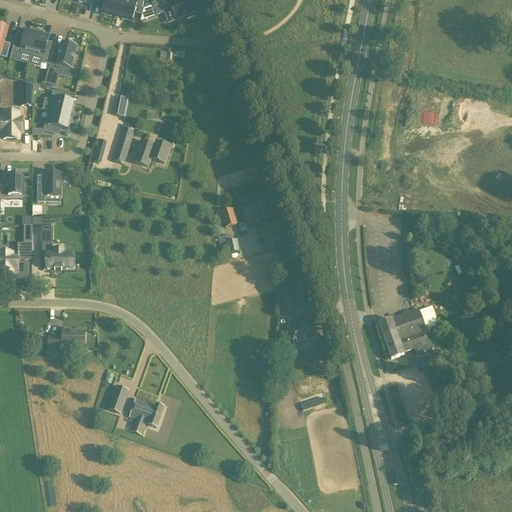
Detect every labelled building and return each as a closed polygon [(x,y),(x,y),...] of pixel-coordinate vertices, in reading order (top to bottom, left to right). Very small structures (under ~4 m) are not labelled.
[(116,18),(121,0),(104,0),(101,14),(116,18)] [(121,0),(116,18),(132,22),(136,8),(142,9),(144,0),(121,0)] [(185,17),(186,20),(195,17),(194,14),(196,13),(190,0),(185,0),(176,3),(175,0),(164,0),(151,4),(155,16),(170,11),(174,21),(185,17)] [(144,11),(140,23),(154,18),(151,8),(144,11)] [(0,57),(6,60),(10,45),(4,44),(7,30),(0,28),(0,57)] [(12,52),(31,57),(38,32),(31,30),(31,32),(26,31),(24,38),(21,37),(21,39),(15,38),(12,52)] [(44,34),(38,32),(31,57),(42,60),(41,64),(49,66),(54,48),(49,47),(50,45),(47,44),(49,37),(44,36),(44,34)] [(50,65),(45,83),(56,86),(59,77),(60,77),(62,68),(71,71),(77,48),(61,44),(56,66),(50,65)] [(31,85),(21,85),(21,107),(31,107),(31,85)] [(53,92),(48,112),(73,118),(75,111),(73,111),(74,104),(62,101),(64,95),(53,92)] [(123,118),(126,100),(117,98),(114,116),(123,118)] [(73,118),(48,112),(43,133),(54,135),(56,128),(68,131),(70,125),(71,125),(73,118)] [(0,120),(0,135),(3,135),(3,140),(19,140),(19,135),(22,135),(22,120),(19,120),(19,114),(3,114),(3,120),(0,120)] [(113,162),(124,165),(134,132),(124,128),(113,162)] [(93,162),(100,163),(104,141),(97,140),(93,162)] [(141,143),(134,164),(148,169),(149,165),(151,161),(155,162),(163,165),(164,165),(164,163),(169,149),(156,144),(154,147),(148,145),(141,143)] [(37,185),(37,204),(46,204),(60,204),(60,197),(60,174),(45,174),(45,185),(37,185)] [(0,200),(22,200),(22,199),(24,199),(24,178),(22,178),(22,176),(8,176),(8,188),(0,187),(0,200)] [(255,195),(239,201),(247,224),(248,224),(250,230),(252,231),(255,230),(256,228),(255,224),(259,223),(258,220),(269,217),(263,200),(261,200),(257,202),(255,195)] [(34,207),(34,215),(43,215),(43,207),(34,207)] [(233,210),(220,213),(225,229),(237,225),(233,210)] [(51,219),(32,219),(32,227),(42,227),(42,233),(50,233),(51,219)] [(275,235),(262,240),(265,248),(278,244),(275,235)] [(238,253),(236,241),(221,244),(219,245),(223,256),(238,253)] [(0,273),(12,274),(12,271),(17,271),(17,261),(32,261),(32,244),(17,244),(17,257),(12,257),(12,254),(0,253),(0,273)] [(62,271),(62,270),(68,270),(68,255),(63,255),(63,251),(51,251),(51,244),(41,244),(41,260),(47,260),(47,270),(54,270),(54,271),(62,271)] [(282,300),(280,318),(292,319),(294,302),(282,300)] [(416,311),(391,320),(391,321),(378,325),(391,360),(404,356),(403,354),(414,350),(416,356),(416,359),(417,359),(436,353),(433,343),(431,343),(418,310),(416,311)] [(301,324),(300,323),(291,326),(288,327),(295,347),(307,343),(306,341),(316,338),(316,337),(310,321),(301,324)] [(48,350),(62,350),(62,348),(84,348),(84,333),(62,333),(62,339),(48,339),(48,344),(48,350)] [(439,346),(443,357),(447,355),(443,344),(439,346)] [(128,392),(116,388),(108,411),(120,415),(128,392)] [(322,399),(300,407),(302,413),(324,405),(322,399)] [(156,429),(163,409),(155,406),(155,407),(136,401),(130,418),(137,421),(136,426),(142,429),(144,423),(149,425),(148,426),(156,429)]
